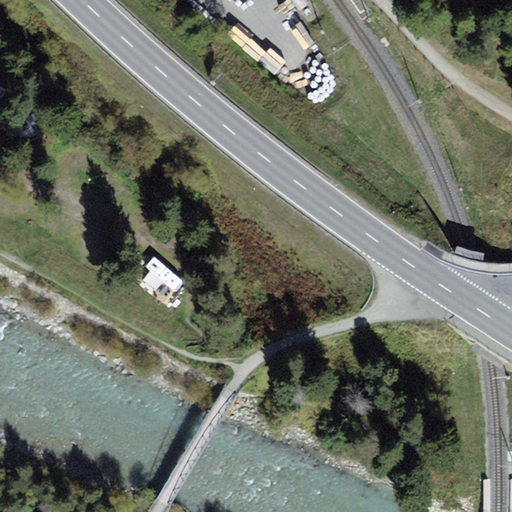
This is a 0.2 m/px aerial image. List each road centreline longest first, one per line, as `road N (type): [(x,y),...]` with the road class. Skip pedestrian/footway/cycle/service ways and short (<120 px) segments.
road 1 (primary): [(482,311),(259,154),(79,0)]
road 2 (track): [(241,375),(292,338),(402,303),(424,275)]
road 3 (track): [(380,0),(438,62),(511,116)]
road 4 (track): [(159,511),(241,375)]
